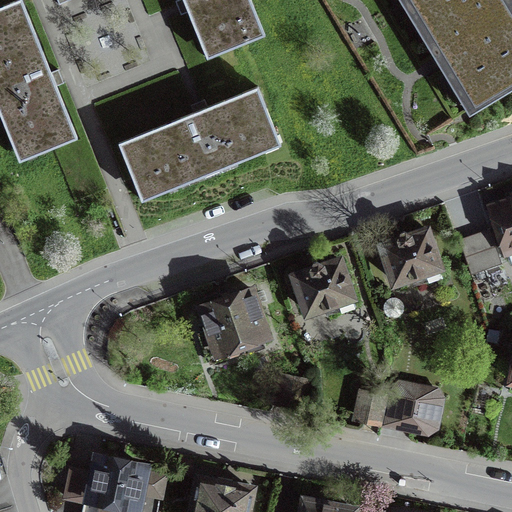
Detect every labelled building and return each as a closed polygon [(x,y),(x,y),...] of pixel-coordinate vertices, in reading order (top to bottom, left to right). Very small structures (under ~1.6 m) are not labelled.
[(19,161),(30,156),(77,137),(54,79),(21,0),(16,0),(0,6),(0,113),(12,144),(19,161)] [(265,35),(250,0),(183,0),(186,6),(198,37),(207,58),(218,54),(265,35)] [(469,115),(511,89),(511,0),(399,0),(438,63),(469,115)] [(118,142),(133,178),(142,200),(154,195),(205,175),(219,169),(264,151),(281,144),(276,133),(258,86),(199,110),(118,142)] [(511,192),(511,193),(511,195),(511,200),(493,207),(511,261),(511,192)] [(382,245),(394,282),(410,276),(416,280),(421,278),(423,272),(439,266),(427,230),(411,235),(404,230),(401,231),(398,240),(382,245)] [(294,275),(307,312),(323,306),(329,310),(334,308),(336,302),(352,296),(339,260),(323,265),(316,261),(314,262),(311,270),(294,275)] [(469,268),(478,297),(493,292),(483,264),(469,268)] [(202,307),(209,330),(200,333),(207,353),(222,350),(230,355),(238,352),(241,343),(267,334),(252,290),(236,295),(235,292),(216,299),(217,302),(202,307)] [(278,373),(272,402),(304,409),(309,383),(308,379),(278,373)] [(396,397),(386,395),(380,424),(410,430),(413,416),(437,421),(442,398),(436,390),(418,386),(416,392),(398,389),(396,397)] [(354,419),(363,421),(370,391),(360,389),(354,419)] [(380,424),(386,395),(370,391),(363,421),(380,424)] [(99,457),(96,472),(70,467),(65,493),(66,497),(88,501),(86,511),(157,511),(165,476),(142,471),(143,466),(99,457)] [(190,475),(192,463),(182,460),(179,473),(190,475)] [(246,511),(251,488),(199,477),(192,511),(246,511)] [(301,511),(352,511),(353,508),(304,499),(301,511)]
